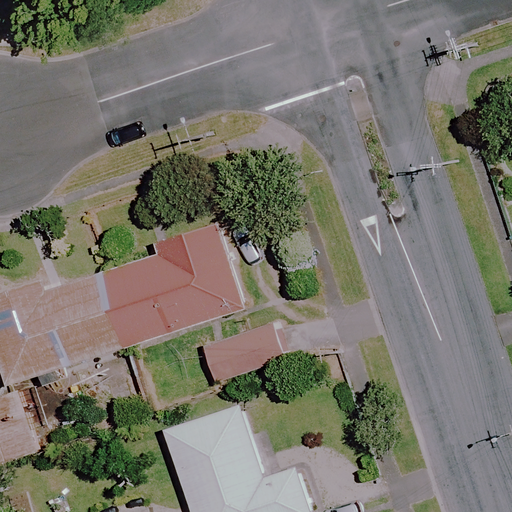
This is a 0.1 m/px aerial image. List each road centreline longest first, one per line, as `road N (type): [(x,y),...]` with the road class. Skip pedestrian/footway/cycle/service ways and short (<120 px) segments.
road 1 (residential): [(501,511),(342,21)]
road 2 (residential): [(0,133),(342,21)]
